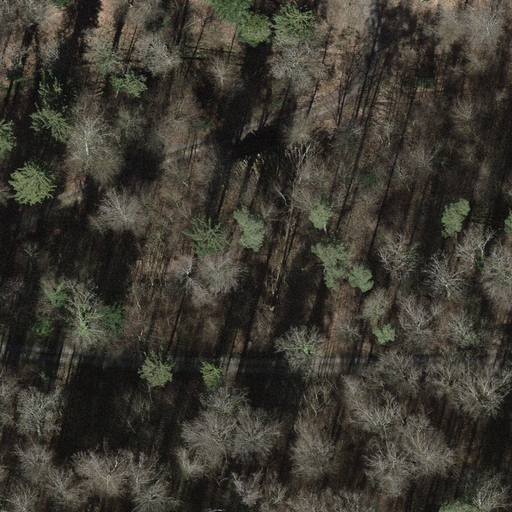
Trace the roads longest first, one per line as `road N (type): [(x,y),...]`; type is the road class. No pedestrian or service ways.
road 1 (track): [(511,366),(368,370),(0,346)]
road 2 (track): [(0,233),(188,150),(362,88),(380,40),(377,0)]
